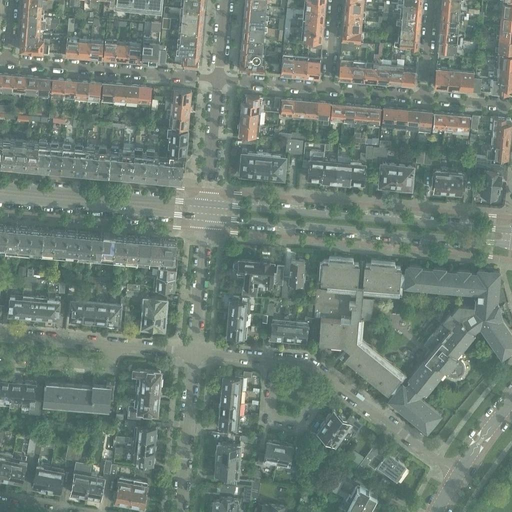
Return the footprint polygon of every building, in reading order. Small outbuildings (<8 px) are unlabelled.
[(24,11),(44,12),(45,7),(52,7),(53,3),(25,0),(24,5),(23,6),(23,9),(24,10),(24,11)] [(114,0),(114,8),(114,10),(130,11),(130,0),(114,0)] [(130,0),(130,11),(145,13),(146,0),(130,0)] [(146,0),(145,13),(162,14),(163,0),(146,0)] [(304,0),(304,8),(325,10),(325,0),(304,0)] [(345,0),(345,8),(366,10),(367,0),(366,0),(345,0)] [(502,14),(511,14),(511,1),(500,1),(499,6),(502,6),(502,14)] [(392,3),(391,6),(401,7),(400,13),(421,15),(422,5),(398,3),(392,2),(392,3)] [(245,15),(268,17),(269,6),(246,4),(246,5),(245,6),(245,9),(245,11),(245,15)] [(441,17),(462,18),(462,12),(466,12),(467,8),(442,6),(442,12),(441,12),(441,15),(441,16),(441,17)] [(180,18),(202,20),(203,16),(204,14),(204,12),(203,10),(203,9),(181,7),(180,18)] [(325,10),(304,8),(303,18),(324,20),(325,10)] [(366,10),(345,8),(344,18),(365,20),(366,10)] [(23,20),(51,22),(51,18),(44,18),(44,12),(24,11),(23,12),(23,15),(23,16),(23,20)] [(396,24),(420,26),(421,15),(400,13),(399,20),(397,20),(396,24)] [(501,26),(511,26),(511,14),(502,14),(499,13),(498,18),(501,18),(501,26)] [(244,22),(244,26),(267,28),(268,17),(245,15),(245,16),(244,17),(244,20),(244,22)] [(440,27),(465,29),(472,30),(472,26),(461,25),(462,18),(441,17),(441,18),(440,19),(440,21),(441,22),(440,27)] [(179,29),(201,31),(202,27),(203,25),(203,22),(202,20),(180,18),(179,29)] [(302,28),(323,30),(324,20),(303,18),(302,28)] [(343,28),(364,30),(365,20),(344,18),(343,28)] [(51,22),(23,20),(23,25),(22,26),(21,28),(22,30),(42,32),(43,27),(50,27),(51,22)] [(142,60),(142,61),(150,62),(155,63),(159,63),(159,62),(161,50),(159,50),(161,22),(152,21),(151,36),(144,35),(142,60)] [(420,26),(396,24),(396,28),(399,28),(398,35),(419,36),(420,26)] [(243,37),(266,39),(267,28),(244,26),(244,27),(243,28),(242,31),(243,33),(243,37)] [(499,38),(511,39),(511,26),(501,26),(500,34),(497,33),(497,38),(499,38)] [(439,37),(439,38),(460,40),(461,34),(464,34),(465,29),(440,27),(440,33),(439,34),(439,36),(439,37)] [(323,30),(302,28),(301,39),(322,40),(323,30)] [(364,30),(343,28),(342,39),(363,40),(364,30)] [(179,29),(178,40),(200,41),(201,38),(202,36),(202,33),(201,31),(179,29)] [(21,40),(49,43),(55,43),(55,39),(42,38),(42,32),(22,30),(22,31),(21,32),(21,34),(22,36),(21,40)] [(419,36),(398,35),(398,41),(395,41),(394,45),(418,47),(419,36)] [(77,54),(79,37),(67,36),(67,44),(66,53),(66,54),(70,54),(72,55),(75,55),(77,54)] [(91,39),(79,37),(77,54),(82,55),(84,56),(87,56),(89,55),(91,39)] [(242,48),(265,50),(266,39),(243,37),(243,38),(242,39),(242,42),(242,44),(242,48)] [(460,40),(439,38),(439,39),(438,40),(438,43),(439,44),(438,49),(451,50),(456,50),(463,51),(463,47),(460,46),(460,40)] [(511,39),(499,38),(499,46),(496,45),(495,50),(511,51),(511,39)] [(91,39),(89,55),(95,56),(96,57),(99,57),(101,57),(102,57),(103,40),(91,39)] [(116,58),(117,40),(105,39),(104,57),(105,57),(106,58),(109,58),(111,57),(116,58)] [(49,43),(21,40),(21,41),(20,42),(20,44),(21,46),(20,50),(49,53),(49,43)] [(117,40),(116,58),(118,59),(121,59),(123,59),(128,59),(130,41),(117,40)] [(183,51),(199,53),(200,53),(200,49),(201,47),(201,44),(200,42),(200,41),(178,40),(177,51),(183,51)] [(130,41),(128,59),(130,60),(133,60),(135,60),(140,60),(141,42),(130,41)] [(341,50),(354,51),(355,42),(342,41),(341,50)] [(241,55),(241,59),(264,61),(265,50),(242,48),(241,50),(241,53),(241,55)] [(199,53),(183,51),(182,65),(198,66),(198,65),(200,64),(200,60),(198,59),(199,53)] [(484,64),(494,65),(511,66),(511,53),(499,52),(498,61),(485,60),(484,64)] [(281,73),(294,74),(296,54),(283,53),(281,73)] [(377,81),(379,59),(379,54),(374,53),(374,62),(366,61),(364,80),(365,80),(366,81),(370,81),(371,81),(377,81)] [(296,54),(294,74),(306,76),(308,55),(296,54)] [(308,55),(306,76),(319,77),(321,57),(308,55)] [(264,61),(241,59),(240,59),(239,68),(241,70),(264,72),(265,61),(264,61)] [(351,79),(353,60),(341,59),(339,78),(340,78),(341,79),(345,79),(346,78),(351,79)] [(391,64),(391,60),(379,59),(377,81),(382,82),(383,82),(387,83),(388,82),(389,82),(391,64)] [(391,59),(391,60),(391,64),(389,82),(395,82),(396,83),(399,84),(400,83),(402,83),(404,65),(397,65),(397,60),(391,59)] [(366,61),(353,60),(351,79),(357,79),(358,80),(362,80),(363,80),(364,80),(366,61)] [(461,69),(460,88),(465,89),(467,90),(469,90),(471,89),(474,89),(474,90),(480,91),(481,77),(473,76),(474,70),(466,70),(466,65),(462,64),(461,69)] [(404,65),(402,83),(408,83),(409,85),(412,85),(413,84),(415,84),(416,66),(404,65)] [(488,78),(493,78),(497,78),(511,79),(511,66),(494,65),(494,73),(489,72),(488,78)] [(447,87),(449,68),(436,67),(434,86),(439,87),(439,86),(440,86),(442,88),(444,88),(446,87),(447,87)] [(461,69),(449,68),(447,87),(452,87),(454,89),(457,89),(459,88),(460,88),(461,69)] [(1,91),(13,92),(14,74),(2,73),(1,91)] [(13,92),(25,93),(26,75),(14,74),(13,92)] [(25,93),(37,94),(39,76),(26,75),(25,93)] [(39,76),(37,94),(49,95),(51,77),(39,76)] [(51,96),(63,97),(65,79),(64,79),(63,78),(60,78),(58,79),(53,78),(51,96)] [(65,79),(63,97),(76,98),(77,80),(72,80),(70,79),(67,78),(66,79),(65,79)] [(511,79),(497,78),(493,78),(492,92),(511,94),(511,93),(511,79)] [(76,98),(87,99),(89,81),(88,81),(87,80),(84,80),(82,81),(77,80),(76,98)] [(89,81),(87,99),(99,100),(100,82),(96,82),(94,81),(92,80),(90,81),(89,81)] [(102,100),(114,101),(115,83),(103,81),(102,100)] [(115,83),(114,101),(126,102),(127,84),(115,83)] [(139,85),(127,84),(126,102),(138,103),(139,85)] [(139,85),(138,103),(150,104),(151,86),(139,85)] [(172,100),(190,102),(191,89),(173,88),(172,100)] [(242,109),(261,111),(262,96),(245,94),(245,98),(244,98),(244,101),(242,101),(240,103),(240,107),(242,109)] [(281,115),(293,116),(295,99),(282,98),(281,115)] [(293,116),(305,117),(306,100),(295,99),(293,116)] [(171,113),(189,115),(190,102),(172,100),(171,108),(168,108),(167,113),(171,113)] [(305,117),(317,118),(319,101),(306,100),(305,117)] [(319,101),(317,118),(324,119),(323,124),(329,124),(330,102),(319,101)] [(343,120),(345,104),(343,103),(342,103),(339,103),(338,103),(332,102),(331,121),(335,122),(336,120),(343,120)] [(156,103),(152,103),(151,111),(163,112),(163,108),(155,107),(156,103)] [(345,104),(343,120),(351,121),(351,123),(355,124),(357,104),(351,104),(350,103),(347,103),(346,104),(345,104)] [(368,123),(369,106),(368,106),(366,105),(364,105),(362,105),(357,104),(355,124),(360,124),(360,122),(368,123)] [(369,106),(368,123),(375,123),(375,125),(380,126),(381,107),(375,106),(374,106),(372,105),(370,106),(369,106)] [(382,126),(394,127),(396,107),(383,106),(382,126)] [(396,107),(394,127),(406,128),(408,108),(396,107)] [(420,110),(408,108),(406,128),(406,137),(410,138),(411,129),(418,129),(420,110)] [(241,121),(260,123),(261,111),(242,109),(241,121)] [(420,110),(418,129),(431,130),(432,111),(420,110)] [(433,129),(445,130),(446,113),(444,113),(442,112),(440,112),(434,112),(433,129)] [(171,113),(170,125),(188,127),(189,115),(171,113)] [(445,130),(457,131),(458,114),(446,113),(445,130)] [(458,114),(457,131),(468,132),(470,115),(464,114),(462,113),(460,114),(458,114)] [(478,128),(480,115),(474,114),(472,127),(478,128)] [(492,130),(511,132),(511,120),(510,117),(493,116),(492,130)] [(260,123),(241,121),(239,123),(238,127),(240,130),(239,134),(247,134),(246,141),(257,142),(258,136),(260,123)] [(136,125),(127,124),(127,132),(135,133),(136,125)] [(170,140),(187,142),(187,136),(188,135),(189,132),(188,131),(188,129),(168,128),(167,135),(171,135),(170,140)] [(488,134),(487,142),(509,144),(511,132),(492,130),(492,134),(488,134)] [(4,138),(1,161),(2,161),(2,162),(8,163),(8,162),(13,162),(15,139),(4,138)] [(286,150),(287,150),(286,153),(292,153),(292,152),(302,153),(303,140),(287,138),(286,150)] [(15,139),(13,162),(14,162),(14,163),(20,164),(20,163),(25,163),(27,140),(15,139)] [(39,141),(27,140),(25,163),(26,163),(26,164),(32,165),(32,164),(37,164),(39,141)] [(49,165),(51,143),(46,143),(47,140),(39,140),(39,141),(37,164),(38,164),(38,165),(44,166),(44,165),(49,165)] [(174,153),(184,154),(186,154),(186,153),(186,148),(187,147),(188,144),(187,143),(187,142),(170,140),(169,140),(168,147),(170,147),(169,152),(174,153)] [(51,141),(51,143),(49,165),(50,165),(50,166),(56,167),(56,166),(61,166),(63,144),(58,144),(59,141),(51,141)] [(63,144),(61,166),(62,166),(61,167),(68,168),(68,167),(73,167),(75,145),(70,145),(70,142),(63,142),(63,144)] [(313,179),(322,180),(324,159),(324,157),(318,156),(319,148),(319,143),(305,142),(304,153),(310,153),(308,178),(313,178),(313,179)] [(486,156),(489,156),(508,158),(509,144),(487,142),(486,156)] [(75,145),(73,167),(74,168),(73,169),(79,169),(80,168),(85,169),(87,146),(82,146),(82,144),(75,143),(75,145)] [(97,170),(99,147),(94,147),(94,145),(87,144),(87,146),(85,169),(86,169),(86,170),(92,170),(92,169),(97,170)] [(99,145),(99,147),(97,170),(98,170),(98,171),(103,171),(104,170),(109,171),(111,148),(106,148),(106,146),(99,145)] [(351,159),(351,161),(350,183),(358,183),(358,182),(364,183),(366,158),(372,158),(373,146),(367,145),(366,153),(361,153),(361,160),(351,159)] [(111,146),(111,148),(109,171),(110,171),(109,172),(115,172),(115,171),(120,172),(122,150),(118,149),(118,147),(111,146)] [(123,147),(122,150),(120,172),(121,172),(121,173),(127,173),(127,172),(133,173),(135,151),(130,150),(130,148),(123,147)] [(135,151),(133,173),(134,173),(133,174),(139,174),(140,173),(145,174),(147,152),(142,151),(142,149),(135,148),(135,151)] [(147,149),(147,152),(145,174),(145,175),(151,176),(151,175),(157,175),(158,156),(158,153),(154,152),(154,150),(147,149)] [(416,161),(424,162),(425,150),(417,150),(416,161)] [(425,150),(424,162),(424,163),(431,163),(431,155),(435,156),(436,151),(425,150)] [(240,174),(255,176),(256,153),(242,151),(241,164),(240,164),(240,167),(241,168),(240,174)] [(158,156),(157,175),(157,176),(163,177),(163,176),(168,176),(169,161),(173,161),(174,153),(169,152),(169,156),(158,156)] [(169,161),(168,176),(171,176),(171,177),(180,178),(180,177),(182,177),(183,176),(183,177),(183,175),(182,174),(184,154),(174,153),(173,161),(169,161)] [(272,154),(256,153),(255,176),(270,177),(272,154)] [(272,154),(270,177),(284,178),(285,171),(286,171),(286,168),(285,168),(286,155),(272,154)] [(467,172),(475,173),(477,155),(469,155),(467,172)] [(489,156),(486,156),(477,155),(476,164),(485,165),(484,180),(482,180),(481,193),(480,196),(486,196),(496,197),(496,193),(500,193),(501,185),(502,170),(499,169),(499,164),(489,163),(489,156)] [(324,159),(322,180),(327,181),(327,182),(336,183),(338,160),(324,159)] [(351,161),(338,160),(336,183),(344,183),(344,182),(350,183),(351,161)] [(387,187),(396,188),(397,164),(381,163),(381,168),(378,167),(377,178),(380,179),(380,185),(386,185),(387,187)] [(397,164),(396,188),(403,189),(405,187),(411,188),(413,166),(397,164)] [(440,192),(447,193),(449,170),(433,169),(432,185),(434,185),(434,190),(440,190),(440,192)] [(449,170),(447,193),(455,193),(455,192),(461,192),(461,187),(464,188),(465,172),(449,170)] [(6,249),(18,250),(20,227),(14,226),(14,225),(8,225),(8,226),(6,249)] [(20,227),(18,250),(30,251),(32,228),(26,227),(26,226),(20,226),(20,227)] [(32,228),(30,251),(42,252),(44,229),(38,229),(38,227),(32,227),(32,228)] [(42,252),(54,253),(56,230),(50,230),(50,229),(44,228),(44,229),(42,252)] [(54,253),(66,254),(68,231),(62,231),(62,230),(56,229),(56,230),(54,253)] [(68,231),(66,254),(78,255),(80,232),(74,232),(74,231),(68,230),(68,231)] [(80,232),(78,255),(90,256),(92,233),(86,233),(86,232),(80,231),(80,232)] [(92,233),(90,256),(101,257),(103,234),(98,234),(98,233),(92,232),(92,233)] [(103,234),(101,257),(114,258),(115,235),(110,235),(110,234),(104,233),(104,234),(103,234)] [(114,258),(125,259),(127,236),(122,236),(122,235),(116,234),(116,235),(115,235),(114,258)] [(128,236),(127,236),(125,259),(137,260),(139,237),(134,237),(134,236),(128,235),(128,236)] [(140,238),(139,237),(137,260),(149,261),(150,257),(151,239),(146,238),(146,237),(140,236),(140,238)] [(159,263),(163,263),(164,255),(162,255),(164,240),(158,239),(158,238),(152,238),(152,239),(151,239),(150,257),(159,258),(159,263)] [(163,263),(174,264),(176,241),(177,242),(177,241),(175,241),(175,239),(169,239),(169,240),(164,240),(162,255),(164,255),(163,263)] [(260,260),(258,282),(266,283),(272,284),(274,261),(270,261),(270,258),(269,258),(267,257),(263,256),(262,258),(260,257),(260,260)] [(500,316),(502,316),(500,311),(499,312),(498,308),(499,307),(498,303),(497,303),(497,302),(499,270),(493,269),(492,266),(486,266),(485,269),(478,268),(478,272),(470,271),(470,269),(458,268),(458,270),(445,269),(445,267),(434,266),(434,268),(421,267),(421,265),(409,264),(409,266),(407,266),(406,271),(401,271),(401,266),(395,266),(395,263),(384,262),(383,262),(371,261),(371,264),(366,263),(365,263),(363,276),(359,276),(360,263),(358,263),(353,262),(353,259),(342,258),(342,259),(341,259),(341,258),(330,257),(329,260),(324,260),(323,260),(322,272),(321,282),(327,282),(357,285),(357,289),(356,289),(356,290),(356,295),(317,287),(317,286),(314,318),(315,316),(321,317),(320,328),(319,342),(320,342),(342,344),(343,344),(346,347),(350,350),(344,357),(345,357),(345,358),(355,366),(355,365),(356,366),(366,375),(366,374),(367,375),(366,375),(376,383),(377,383),(377,384),(387,392),(388,392),(390,390),(394,393),(389,399),(427,430),(431,425),(434,426),(438,421),(436,418),(440,413),(418,395),(422,391),(424,393),(425,393),(439,375),(441,377),(447,371),(450,374),(452,375),(455,376),(458,375),(461,373),(464,370),(464,368),(464,365),(463,362),(461,360),(458,357),(463,351),(461,349),(475,331),(474,331),(473,330),(480,325),(502,356),(507,352),(510,354),(511,352),(511,332),(501,317),(500,316)] [(245,275),(244,295),(250,295),(256,296),(258,282),(260,260),(257,260),(239,258),(239,260),(236,260),(234,262),(233,265),(235,268),(238,268),(238,275),(245,275)] [(289,282),(290,282),(303,283),(303,281),(305,281),(305,276),(303,276),(305,260),(291,259),(289,277),(289,282)] [(157,275),(175,276),(175,275),(176,274),(177,271),(175,270),(176,265),(177,265),(177,264),(174,264),(163,263),(159,263),(159,267),(158,268),(157,275)] [(34,276),(34,267),(27,267),(27,281),(42,282),(43,276),(34,276)] [(175,276),(157,275),(155,274),(154,287),(174,289),(174,283),(175,282),(176,279),(175,278),(175,276)] [(290,282),(289,282),(289,277),(283,277),(281,298),(289,299),(290,282)] [(13,315),(21,315),(23,295),(10,294),(8,314),(9,314),(13,314),(13,315)] [(23,295),(21,315),(29,316),(29,315),(33,316),(34,316),(36,296),(23,295)] [(48,297),(46,318),(54,318),(54,317),(58,318),(58,319),(60,295),(57,295),(57,298),(48,297)] [(229,311),(248,313),(250,295),(244,295),(242,295),(242,300),(230,299),(230,304),(228,305),(228,309),(229,310),(229,311)] [(38,317),(46,318),(48,297),(36,296),(34,316),(38,316),(38,317)] [(143,311),(167,313),(168,304),(167,304),(167,298),(161,298),(161,297),(151,296),(151,297),(145,296),(143,311)] [(109,302),(107,322),(108,322),(109,323),(112,323),(114,323),(120,323),(120,315),(121,315),(121,311),(121,309),(126,310),(127,298),(122,298),(122,303),(109,302)] [(83,320),(85,300),(71,299),(70,319),(75,319),(77,320),(80,320),(81,320),(83,320)] [(97,301),(85,300),(83,320),(95,321),(97,301)] [(95,321),(107,322),(109,302),(97,301),(95,321)] [(126,310),(124,322),(132,323),(133,310),(126,310)] [(296,321),(295,339),(295,340),(296,341),(300,341),(301,340),(307,340),(309,321),(312,321),(312,317),(312,311),(308,310),(307,317),(305,317),(304,321),(296,321)] [(167,313),(143,311),(142,326),(165,328),(165,323),(166,323),(167,313)] [(228,323),(247,325),(248,313),(229,311),(229,316),(227,317),(227,321),(228,322),(228,323)] [(284,319),(282,338),(287,339),(289,340),(293,340),(294,339),(295,339),(296,321),(289,320),(289,316),(285,315),(285,319),(284,319)] [(282,338),(284,319),(272,318),(270,337),(276,338),(276,339),(281,339),(282,338)] [(247,325),(228,323),(227,328),(226,329),(226,334),(227,335),(227,336),(246,337),(247,325)] [(136,382),(160,384),(161,382),(161,378),(161,376),(161,372),(160,370),(133,368),(133,375),(137,375),(136,382)] [(222,388),(242,390),(243,375),(235,374),(235,376),(223,375),(223,377),(222,378),(222,382),(223,383),(222,388)] [(0,378),(0,400),(10,402),(12,380),(7,380),(6,378),(2,378),(0,378)] [(93,386),(46,382),(46,381),(45,381),(45,384),(46,384),(44,402),(108,408),(109,399),(112,400),(114,381),(107,381),(107,380),(98,379),(98,380),(94,379),(93,386)] [(16,380),(12,380),(10,402),(22,403),(24,381),(22,380),(18,380),(16,380)] [(24,381),(22,403),(34,404),(36,382),(32,382),(30,381),(26,380),(24,381)] [(136,382),(135,397),(159,399),(159,396),(160,396),(161,388),(160,388),(160,384),(136,382)] [(221,395),(221,401),(241,403),(242,390),(222,388),(222,389),(221,390),(220,394),(221,395)] [(159,399),(135,397),(134,411),(156,413),(157,412),(158,407),(159,406),(159,402),(159,400),(159,399)] [(220,408),(220,413),(240,415),(241,403),(221,401),(220,402),(219,407),(220,408)] [(326,420),(344,434),(350,426),(352,428),(355,425),(359,427),(362,423),(351,414),(347,418),(346,418),(346,417),(339,412),(338,412),(334,409),(331,413),(329,414),(326,417),(326,419),(326,420)] [(231,433),(241,434),(242,434),(242,432),(246,433),(246,429),(242,429),(242,427),(239,427),(240,415),(220,413),(220,414),(219,415),(218,419),(219,420),(219,426),(231,427),(231,433)] [(135,426),(134,437),(155,439),(156,438),(157,437),(157,433),(156,432),(156,427),(136,425),(136,420),(129,419),(125,419),(125,425),(135,426)] [(344,434),(326,420),(325,420),(323,421),(321,425),(321,427),(318,431),(322,434),(322,435),(330,440),(336,444),(344,434)] [(28,451),(34,452),(37,437),(31,435),(28,451)] [(37,437),(34,452),(34,453),(34,452),(40,454),(43,438),(37,437)] [(134,437),(133,449),(154,451),(154,450),(156,449),(156,445),(155,444),(155,439),(134,437)] [(276,463),(280,441),(267,438),(266,444),(267,444),(266,448),(265,448),(265,451),(265,454),(259,452),(257,463),(264,464),(264,460),(276,463)] [(280,441),(276,463),(288,465),(288,468),(294,470),(296,459),(290,458),(291,456),(292,456),(292,453),(291,453),(292,449),(293,449),(294,443),(280,441)] [(215,458),(239,460),(240,444),(218,442),(218,449),(216,450),(215,458)] [(382,446),(376,442),(357,467),(363,472),(367,466),(374,471),(377,466),(383,470),(382,471),(388,476),(389,474),(397,480),(407,467),(405,466),(406,464),(388,451),(383,457),(377,452),(382,446)] [(66,458),(72,459),(75,444),(69,443),(66,458)] [(75,444),(72,459),(78,460),(81,445),(75,444)] [(348,454),(339,447),(336,452),(345,459),(348,454)] [(154,451),(133,449),(132,461),(153,463),(153,462),(155,461),(155,457),(154,456),(154,451)] [(354,449),(348,457),(358,465),(364,457),(354,449)] [(1,480),(8,481),(13,457),(12,457),(13,454),(0,451),(0,453),(0,478),(0,479),(1,480)] [(13,457),(8,481),(15,483),(17,482),(22,483),(26,460),(13,457)] [(239,460),(215,458),(215,464),(217,466),(216,473),(238,475),(239,460)] [(110,473),(112,464),(112,461),(106,460),(104,473),(110,473)] [(40,488),(47,489),(51,465),(38,463),(34,485),(39,486),(40,488)] [(112,464),(110,473),(109,476),(116,477),(118,464),(112,464)] [(51,465),(47,489),(53,490),(55,489),(60,490),(64,468),(51,465)] [(79,495),(85,496),(90,474),(81,472),(82,469),(81,467),(76,466),(71,492),(78,493),(79,495)] [(90,474),(85,496),(92,497),(94,496),(101,497),(105,476),(90,474)] [(347,510),(349,511),(369,511),(377,498),(376,497),(372,495),(374,492),(360,485),(359,487),(357,486),(357,487),(356,486),(351,496),(340,490),(344,481),(329,474),(322,486),(347,498),(346,500),(351,503),(347,510)] [(122,503),(129,504),(134,478),(119,476),(116,491),(115,491),(114,500),(121,502),(122,503)] [(134,478),(129,504),(135,505),(137,505),(144,506),(146,497),(145,497),(148,481),(134,478)] [(252,495),(257,496),(260,479),(255,478),(252,495)] [(222,491),(234,492),(235,485),(221,484),(220,491),(222,491)] [(252,486),(245,486),(244,500),(251,500),(252,486)] [(213,502),(211,502),(210,510),(212,510),(212,511),(237,511),(238,498),(222,497),(221,497),(220,497),(220,500),(213,499),(213,502)]
